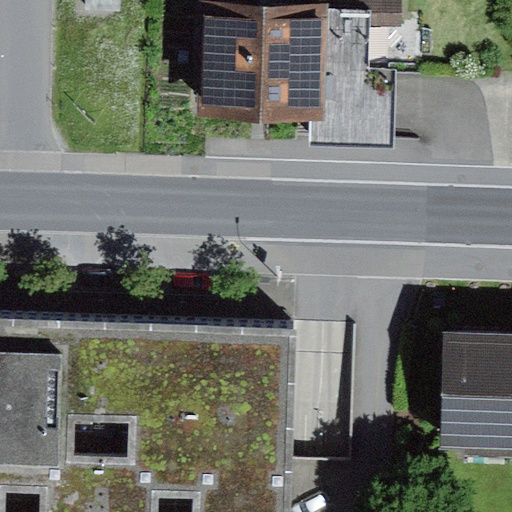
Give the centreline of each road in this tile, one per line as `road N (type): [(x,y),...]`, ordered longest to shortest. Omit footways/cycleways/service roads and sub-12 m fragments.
road 1 (primary): [(511,218),(9,201)]
road 2 (residential): [(9,201),(24,0)]
